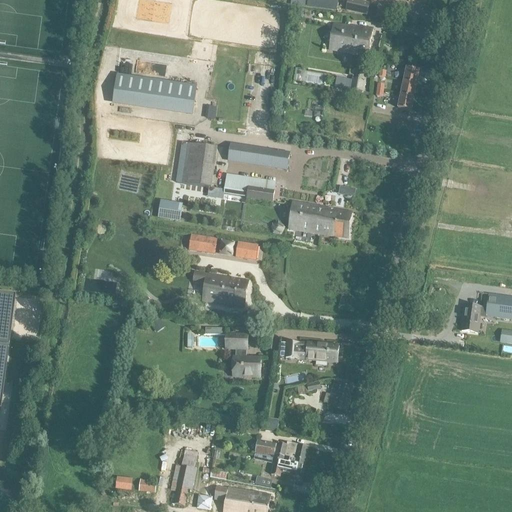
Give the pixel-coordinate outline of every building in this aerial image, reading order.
[(353,0),(349,0),(348,10),(367,14),(370,4),(353,0)] [(376,18),(392,21),(395,9),(379,6),(376,18)] [(329,49),(369,57),(374,30),(334,24),(329,49)] [(210,44),(208,53),(216,54),(218,46),(210,44)] [(407,68),(404,81),(417,84),(420,71),(407,68)] [(197,86),(117,75),(113,105),(193,117),(197,86)] [(342,80),(340,89),(350,91),(349,92),(363,96),(363,95),(364,92),(366,81),(364,81),(352,79),(351,81),(342,80)] [(414,98),(417,84),(404,81),(401,95),(414,98)] [(411,111),(414,98),(401,95),(398,108),(411,111)] [(218,148),(188,144),(182,184),(212,189),(218,148)] [(232,144),(229,162),(288,172),(291,154),(232,144)] [(227,175),(225,195),(273,203),(276,183),(227,175)] [(181,223),(183,205),(161,201),(158,219),(181,223)] [(289,229),(322,234),(326,208),(293,204),(289,229)] [(352,212),(326,208),(322,234),(349,238),(352,212)] [(192,236),(190,251),(215,255),(217,240),(192,236)] [(238,244),(236,258),(256,261),(256,260),(258,248),(258,247),(238,244)] [(249,281),(195,273),(194,281),(206,283),(203,301),(245,308),(249,281)] [(0,411),(15,296),(0,294),(0,411)] [(511,298),(488,295),(487,310),(480,309),(480,308),(465,306),(461,331),(477,333),(479,317),(486,318),(486,316),(511,319),(511,298)] [(150,324),(155,331),(164,325),(159,318),(150,324)] [(511,331),(502,330),(501,342),(511,343),(511,331)] [(233,358),(232,377),(260,378),(261,358),(246,358),(246,350),(247,350),(248,336),(226,335),(225,349),(235,350),(235,358),(233,358)] [(285,358),(285,359),(300,360),(300,359),(306,360),(306,362),(316,363),(328,364),(338,365),(340,346),(307,343),(307,346),(301,345),(301,344),(299,344),(288,343),(286,343),(286,344),(285,358)] [(328,406),(347,412),(354,384),(336,379),(328,406)] [(320,384),(306,387),(307,392),(321,390),(320,384)] [(268,419),(266,430),(277,433),(279,421),(268,419)] [(258,441),(256,454),(276,457),(276,454),(290,457),(290,459),(306,461),(309,447),(288,442),(287,445),(279,443),(278,445),(258,441)] [(276,454),(276,457),(256,454),(255,460),(274,465),(272,475),(280,477),(281,473),(285,474),(292,475),(292,477),(302,479),(306,461),(290,459),(290,457),(276,454)] [(197,469),(182,466),(174,504),(185,506),(189,489),(193,490),(197,469)] [(211,472),(210,478),(226,481),(227,474),(211,472)] [(132,490),(133,479),(117,477),(116,487),(132,490)] [(157,484),(141,482),(140,492),(155,494),(157,484)] [(217,486),(215,500),(226,502),(224,511),(268,511),(271,496),(256,493),(217,486)]
